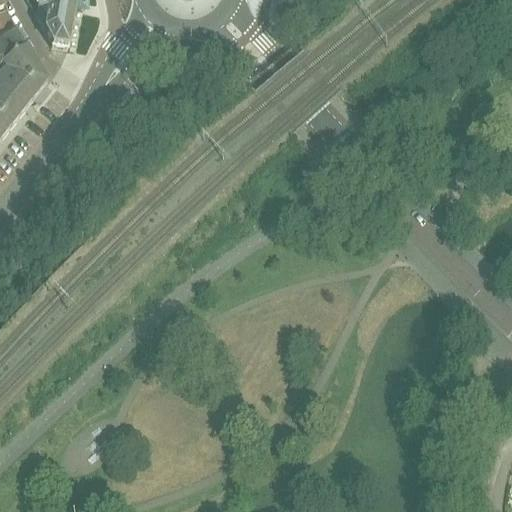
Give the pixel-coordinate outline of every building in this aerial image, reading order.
[(75,0),(30,0),(30,3),(36,4),(34,14),(46,16),(43,36),(51,51),(66,53),(75,0)] [(0,18),(0,40),(14,32),(4,16),(0,18)] [(25,50),(14,32),(0,40),(0,71),(1,71),(24,54),(25,53),(25,52),(25,51),(25,50)] [(0,125),(8,133),(25,112),(45,88),(24,54),(1,71),(6,78),(0,84),(0,125)] [(118,122),(127,129),(137,115),(129,109),(118,122)] [(0,143),(8,133),(0,125),(0,143)] [(104,154),(97,146),(83,158),(91,166),(104,154)]
